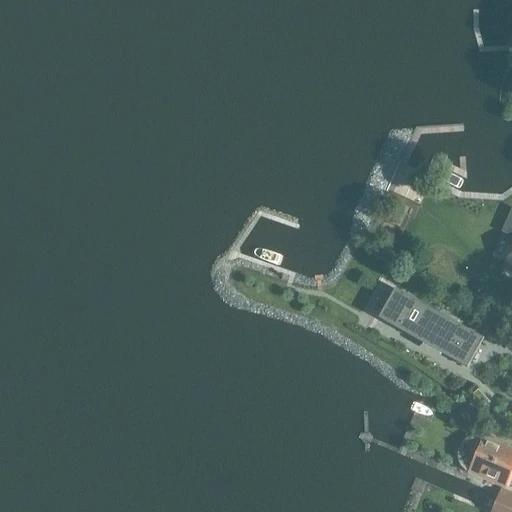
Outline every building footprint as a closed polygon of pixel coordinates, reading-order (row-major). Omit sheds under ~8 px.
[(505,265),(504,268),(511,271),(511,237),(510,237),(503,240),(499,245),(497,253),(500,261),(505,265)] [(484,340),(395,291),(379,319),(468,369),(484,340)] [(490,403),(478,389),(465,401),(472,409),(480,412),(490,403)] [(505,487),(511,469),(511,451),(483,439),(482,440),(477,440),(472,441),(467,443),(464,447),(462,452),(461,457),(463,462),(466,467),(470,470),(469,472),(505,487)] [(497,503),(511,509),(511,495),(502,491),(497,503)] [(511,511),(511,509),(497,503),(492,511),(511,511)]
